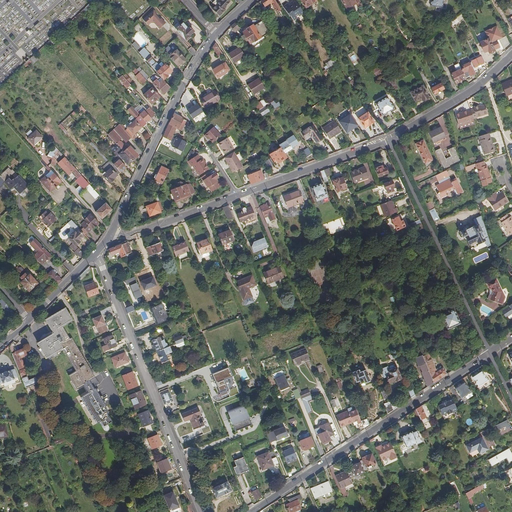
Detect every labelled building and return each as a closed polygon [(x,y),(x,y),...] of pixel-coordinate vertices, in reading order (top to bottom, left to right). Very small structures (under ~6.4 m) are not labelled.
[(85,12),(95,3),(92,0),(91,0),(72,19),(75,22),(85,12)] [(229,0),(228,0),(220,0),(219,0),(209,0),(212,2),(211,3),(213,5),(211,7),(213,9),(212,9),(219,15),(224,9),(222,7),(229,0)] [(275,0),(261,0),(265,6),(271,1),(277,11),(281,8),(275,0)] [(304,13),(295,0),(294,0),(288,4),(287,4),(284,6),(294,21),(298,19),(297,17),(304,13)] [(340,0),(347,9),(360,1),(359,0),(340,0)] [(153,10),(152,11),(143,19),(148,25),(150,22),(154,22),(155,23),(161,18),(159,18),(155,15),(156,13),(153,10)] [(450,22),(452,26),(459,21),(460,23),(464,20),(462,14),(450,22)] [(159,28),(165,23),(161,18),(155,23),(159,28)] [(270,33),(262,20),(241,34),(244,39),(247,38),(251,44),(255,41),(256,44),(267,37),(266,36),(270,33)] [(173,26),(186,41),(191,36),(189,35),(193,31),(190,26),(188,28),(183,22),(179,25),(178,23),(175,25),(173,26)] [(452,26),(450,22),(442,27),(444,30),(445,33),(453,28),(452,26)] [(500,47),(497,40),(502,38),(496,26),(485,31),(488,39),(480,43),(485,52),(489,50),(490,53),(491,53),(492,54),(494,53),(493,52),(494,51),(494,50),(500,47)] [(239,40),(236,34),(230,38),(234,43),(239,40)] [(52,38),(46,44),(50,48),(56,41),(54,39),(54,40),(52,38)] [(221,52),(215,43),(213,47),(217,55),(221,52)] [(156,71),(162,78),(164,80),(169,76),(168,75),(172,72),(166,65),(162,69),(151,56),(152,55),(145,47),(139,52),(146,60),(156,71)] [(245,57),(239,47),(235,49),(233,49),(231,50),(231,51),(227,54),(234,64),(245,57)] [(163,50),(177,66),(181,62),(182,63),(186,60),(177,50),(173,54),(172,52),(170,54),(166,49),(165,49),(163,50)] [(30,59),(31,61),(33,63),(38,58),(35,54),(30,59)] [(473,68),(485,62),(482,56),(470,62),(473,68)] [(326,69),(337,62),(334,58),(326,63),(327,65),(325,67),(326,69)] [(229,69),(225,62),(221,64),(212,70),(217,77),(229,69)] [(467,79),(476,75),(473,68),(470,62),(463,66),(464,68),(462,69),(466,78),(467,79)] [(383,72),(380,66),(373,70),(376,76),(383,72)] [(143,84),(146,81),(140,73),(139,73),(137,70),(136,69),(133,71),(137,76),(136,76),(143,84)] [(456,83),(466,78),(462,69),(457,71),(451,74),(456,83)] [(140,73),(146,81),(149,78),(142,71),(140,73)] [(127,88),(130,84),(129,83),(123,76),(121,74),(120,75),(121,77),(119,79),(127,88)] [(163,94),(171,88),(164,80),(162,78),(158,82),(157,80),(153,83),(163,94)] [(259,78),(256,80),(256,81),(250,84),(250,83),(247,85),(253,95),(265,88),(259,78)] [(353,79),(349,81),(356,90),(358,89),(354,83),(355,82),(353,79)] [(394,79),(389,82),(393,90),(399,87),(394,79)] [(511,94),(511,80),(502,84),(507,96),(511,94)] [(444,89),(440,84),(431,89),(434,94),(444,89)] [(160,97),(152,89),(144,96),(152,105),(160,97)] [(428,98),(423,90),(413,96),(416,102),(422,99),(423,101),(428,98)] [(220,99),(215,91),(201,99),(206,107),(220,99)] [(140,106),(142,104),(131,92),(130,93),(129,92),(128,92),(139,105),(140,106)] [(394,109),(388,98),(377,105),(383,116),(387,113),(391,121),(395,118),(391,111),(394,109)] [(258,111),(264,107),(260,101),(254,105),(258,111)] [(270,112),(281,105),(279,102),(275,104),(268,109),(269,111),(270,112)] [(193,118),(203,111),(198,103),(189,109),(188,111),(193,118)] [(142,108),(151,118),(156,115),(150,108),(147,110),(142,104),(140,106),(142,108)] [(475,109),(471,110),(472,111),(474,118),(489,113),(486,105),(480,106),(480,105),(474,107),(475,109)] [(261,116),(269,111),(268,109),(266,106),(264,107),(258,111),(261,116)] [(137,112),(146,123),(149,121),(153,125),(155,123),(151,118),(142,108),(137,112)] [(142,127),(146,123),(137,112),(136,111),(134,114),(132,116),(142,127)] [(176,111),(163,136),(171,140),(174,136),(173,135),(177,128),(179,130),(180,128),(182,129),(186,120),(178,116),(179,114),(178,113),(176,111)] [(474,118),(472,111),(468,112),(468,111),(457,114),(461,128),(476,124),(475,120),(474,118)] [(374,122),(368,113),(359,119),(365,127),(368,125),(369,126),(374,122)] [(358,124),(351,114),(340,122),(347,133),(351,130),(350,130),(358,124)] [(64,124),(72,118),(69,115),(62,122),(64,124)] [(131,138),(133,140),(136,137),(133,134),(139,130),(142,132),(144,130),(142,127),(132,116),(129,118),(131,123),(130,124),(130,125),(127,127),(129,129),(127,130),(123,126),(121,123),(119,125),(131,138)] [(335,136),(342,131),(334,120),(329,124),(322,128),(331,141),(336,138),(335,136)] [(58,125),(65,133),(67,132),(60,124),(59,125),(58,125)] [(126,143),(131,138),(119,125),(118,124),(110,132),(108,130),(106,132),(108,135),(113,140),(118,145),(119,144),(117,141),(121,138),(126,143)] [(321,139),(312,126),(302,132),(306,138),(310,136),(315,144),(321,139)] [(208,138),(212,143),(220,135),(213,127),(204,135),(207,138),(208,138)] [(433,143),(445,137),(441,128),(429,133),(433,143)] [(42,136),(35,130),(27,137),(34,144),(42,136)] [(480,136),(478,137),(484,155),(494,152),(491,143),(493,142),(490,133),(480,136)] [(286,141),(291,148),(298,144),(293,135),(285,140),(286,141)] [(447,140),(445,137),(433,143),(435,146),(447,140)] [(172,147),(182,152),(187,142),(177,138),(172,147)] [(234,148),(227,138),(218,143),(224,154),(234,148)] [(425,163),(433,159),(423,139),(415,143),(425,163)] [(128,165),(132,161),(123,152),(120,148),(118,146),(118,145),(113,140),(111,142),(115,146),(110,150),(115,155),(117,157),(119,155),(128,165)] [(106,161),(109,159),(92,141),(90,143),(106,161)] [(279,145),(280,147),(284,153),(291,148),(286,141),(279,145)] [(46,156),(52,158),(52,156),(53,152),(55,154),(57,152),(59,150),(53,144),(50,149),(46,156)] [(123,152),(132,161),(137,157),(135,154),(136,153),(130,146),(123,152)] [(278,163),(287,157),(284,153),(280,147),(273,152),(270,154),(275,161),(276,160),(278,163)] [(312,154),(308,147),(302,151),(306,158),(312,154)] [(436,151),(445,170),(460,162),(453,147),(448,150),(451,156),(445,159),(440,149),(436,151)] [(243,167),(234,152),(224,158),(233,173),(237,170),(243,167)] [(52,158),(51,163),(55,165),(56,158),(59,155),(57,153),(52,156),(52,158)] [(120,172),(126,167),(117,157),(115,155),(114,156),(117,160),(113,164),(114,165),(120,172)] [(204,163),(205,162),(202,159),(201,160),(197,156),(188,162),(192,167),(192,166),(199,175),(208,169),(206,165),(204,163)] [(78,177),(81,175),(65,157),(58,162),(69,174),(71,172),(74,169),(77,173),(75,174),(78,177)] [(44,166),(46,168),(48,166),(41,159),(40,160),(41,162),(44,166)] [(106,173),(114,165),(113,164),(110,161),(102,168),(106,173)] [(484,161),(475,164),(477,169),(478,169),(484,186),(488,185),(487,184),(492,182),(487,166),(486,166),(484,161)] [(103,176),(110,183),(113,180),(113,179),(117,175),(120,172),(114,165),(106,173),(103,176)] [(388,173),(387,167),(384,168),(384,165),(377,167),(380,176),(388,173)] [(62,181),(60,180),(48,166),(46,168),(50,173),(49,174),(51,176),(48,179),(45,176),(40,180),(50,191),(62,181)] [(23,181),(14,172),(15,172),(12,168),(11,169),(8,167),(0,173),(0,186),(3,184),(2,183),(4,181),(10,188),(13,186),(20,192),(24,189),(27,192),(30,189),(26,185),(27,185),(23,181)] [(155,180),(163,184),(169,171),(161,167),(158,175),(156,179),(155,180)] [(369,177),(365,167),(351,172),(355,183),(369,177)] [(442,171),(435,175),(437,181),(439,180),(440,182),(438,183),(435,185),(439,192),(437,193),(440,197),(446,194),(445,192),(454,188),(456,193),(461,190),(456,178),(450,181),(449,178),(446,179),(445,177),(448,176),(445,170),(442,171)] [(251,184),(264,179),(261,171),(248,176),(251,184)] [(220,185),(218,182),(217,182),(215,180),(216,179),(219,177),(216,173),(212,175),(211,175),(209,173),(201,178),(203,181),(208,188),(209,187),(212,192),(220,187),(220,185)] [(83,189),(89,183),(81,175),(78,177),(77,179),(75,180),(80,185),(83,189)] [(350,186),(346,177),(338,180),(338,179),(333,181),(338,191),(350,186)] [(392,179),(388,181),(388,182),(384,184),(388,193),(394,191),(393,187),(395,187),(392,179)] [(315,197),(326,193),(322,183),(311,187),(315,197)] [(176,204),(191,198),(186,186),(183,187),(182,184),(180,184),(178,185),(177,186),(178,189),(171,192),(176,204)] [(191,198),(197,195),(190,184),(186,186),(191,198)] [(82,190),(83,189),(80,185),(75,188),(80,193),(82,190)] [(299,191),(284,196),(288,207),(303,202),(299,191)] [(495,193),(487,198),(495,211),(509,202),(502,192),(498,195),(497,196),(495,193)] [(328,197),(326,193),(315,197),(317,201),(328,197)] [(288,207),(284,196),(280,198),(284,208),(288,207)] [(392,200),(380,205),(385,217),(398,212),(397,208),(394,208),(393,205),(394,205),(392,200)] [(425,203),(434,222),(440,219),(430,201),(425,203)] [(95,212),(102,219),(112,209),(106,202),(98,210),(97,209),(95,211),(96,212),(95,212)] [(150,217),(161,212),(160,211),(164,210),(161,202),(157,203),(146,207),(150,217)] [(269,203),(260,207),(267,224),(272,222),(271,220),(275,219),(273,214),(274,213),(269,203)] [(229,205),(224,207),(229,219),(234,217),(229,205)] [(257,218),(252,206),(246,209),(245,207),(244,207),(243,208),(243,209),(244,212),(238,214),(241,222),(251,218),(252,220),(257,218)] [(48,214),(44,210),(38,216),(48,226),(56,219),(50,212),(48,214)] [(79,223),(88,233),(93,229),(97,226),(97,225),(99,223),(91,214),(84,220),(84,219),(79,223)] [(510,217),(507,214),(502,218),(504,221),(502,222),(511,235),(511,233),(511,215),(511,216),(510,217)] [(488,245),(491,244),(486,228),(482,215),(475,218),(477,224),(474,226),(474,225),(470,227),(469,225),(465,227),(466,229),(461,231),(463,236),(466,234),(472,245),(485,239),(488,245)] [(401,221),(399,216),(393,219),(398,229),(406,225),(404,220),(401,221)] [(74,228),(77,225),(71,219),(68,222),(74,228)] [(126,229),(132,226),(129,219),(123,222),(126,229)] [(414,226),(412,227),(418,240),(427,235),(421,223),(414,226)] [(234,243),(230,230),(219,234),(224,247),(234,243)] [(71,245),(75,251),(74,252),(77,255),(79,255),(80,256),(83,253),(84,253),(79,248),(76,245),(80,242),(78,241),(84,236),(79,231),(76,234),(75,233),(69,239),(73,243),(71,245)] [(254,252),(268,247),(265,238),(254,242),(252,247),(254,252)] [(213,250),(208,239),(197,243),(203,258),(209,255),(208,252),(213,250)] [(51,256),(43,248),(35,240),(31,245),(38,252),(35,256),(42,264),(51,256)] [(128,242),(122,244),(126,255),(132,252),(128,242)] [(160,242),(146,248),(149,256),(163,250),(160,242)] [(175,257),(189,252),(186,243),(180,245),(180,244),(171,247),(175,257)] [(126,255),(122,244),(109,249),(112,255),(119,252),(121,257),(126,255)] [(90,268),(89,266),(67,289),(68,291),(90,268)] [(283,277),(279,267),(264,273),(268,283),(283,277)] [(48,275),(57,285),(61,280),(52,271),(48,275)] [(23,276),(34,287),(38,283),(30,274),(28,276),(25,273),(23,276)] [(237,281),(239,286),(238,286),(240,292),(246,305),(255,302),(249,288),(256,285),(252,275),(237,281)] [(29,292),(34,287),(23,276),(20,278),(23,281),(21,283),(29,292)] [(136,299),(143,296),(135,277),(126,281),(127,285),(130,284),(136,299)] [(141,282),(144,290),(156,285),(153,277),(141,282)] [(502,303),(504,295),(500,294),(500,290),(494,280),(485,285),(489,290),(490,290),(491,292),(490,297),(489,296),(487,302),(498,304),(498,301),(502,303)] [(89,297),(99,293),(95,282),(85,287),(89,297)] [(14,312),(2,299),(0,301),(0,304),(10,315),(14,312)] [(164,311),(161,304),(156,306),(156,307),(150,310),(156,324),(168,318),(165,310),(164,311)] [(73,320),(65,307),(45,319),(52,331),(41,337),(40,339),(40,341),(38,343),(41,349),(40,350),(42,354),(44,353),(47,358),(62,349),(71,365),(64,370),(76,389),(83,384),(87,390),(88,392),(82,396),(89,408),(88,409),(94,418),(95,417),(98,423),(101,421),(104,425),(111,421),(107,413),(109,412),(105,406),(106,406),(95,388),(94,389),(93,387),(99,383),(95,377),(83,358),(72,338),(70,339),(62,327),(73,320)] [(461,324),(454,310),(449,312),(450,314),(443,317),(449,330),(461,324)] [(102,316),(94,319),(99,334),(108,330),(102,316)] [(117,346),(112,335),(104,339),(106,345),(103,347),(104,351),(117,346)] [(175,344),(184,340),(183,336),(182,335),(172,339),(175,344)] [(153,340),(158,351),(169,347),(167,343),(166,343),(163,336),(153,340)] [(434,383),(447,374),(444,367),(437,370),(429,352),(426,353),(426,352),(435,348),(432,341),(420,346),(421,348),(434,383)] [(26,387),(38,382),(36,377),(29,380),(27,376),(24,377),(23,374),(24,374),(23,370),(21,371),(20,368),(24,367),(20,357),(26,355),(24,349),(14,352),(11,344),(9,345),(24,384),(26,387)] [(169,347),(158,351),(162,362),(170,359),(167,353),(173,351),(171,346),(169,347)] [(434,383),(421,348),(414,351),(417,359),(419,359),(423,372),(422,372),(428,387),(434,383)] [(307,359),(303,350),(288,356),(292,366),(297,364),(296,362),(302,360),(303,361),(307,359)] [(128,362),(125,353),(112,359),(116,368),(128,362)] [(321,365),(316,367),(320,377),(325,375),(321,365)] [(3,383),(14,379),(14,378),(18,377),(14,368),(0,372),(0,374),(0,373),(0,382),(3,381),(3,383)] [(233,377),(229,368),(213,374),(216,382),(217,381),(218,384),(217,384),(221,394),(225,392),(224,389),(226,388),(223,381),(233,377)] [(389,372),(387,368),(381,371),(384,380),(387,378),(390,384),(400,380),(395,370),(389,372)] [(371,381),(366,369),(360,372),(359,369),(352,372),(357,382),(360,381),(362,385),(365,383),(365,384),(371,381)] [(481,392),(492,385),(489,380),(488,380),(482,371),(473,377),(479,387),(478,387),(481,392)] [(128,390),(138,386),(132,372),(123,376),(128,390)] [(285,375),(276,379),(281,391),(289,387),(285,375)] [(466,395),(468,396),(471,394),(470,393),(471,392),(465,383),(456,388),(462,398),(466,395)] [(302,399),(310,395),(311,395),(308,389),(301,392),(298,385),(297,386),(302,399)] [(168,389),(160,393),(165,405),(173,401),(168,389)] [(135,409),(146,404),(140,391),(130,395),(135,409)] [(312,399),(310,395),(302,399),(307,413),(311,411),(307,401),(312,399)] [(455,404),(452,397),(446,400),(447,401),(443,403),(442,404),(439,406),(443,415),(447,412),(448,414),(453,412),(453,411),(458,409),(455,404)] [(330,401),(333,408),(339,405),(336,398),(330,401)] [(236,431),(252,424),(242,399),(232,403),(234,409),(228,412),(236,431)] [(388,414),(393,410),(390,403),(390,402),(385,404),(387,409),(386,409),(388,414)] [(203,411),(200,412),(197,405),(179,412),(182,419),(188,417),(192,427),(196,426),(199,425),(200,427),(202,432),(210,428),(203,411)] [(417,410),(420,416),(421,419),(426,417),(422,406),(417,410)] [(361,422),(356,410),(352,412),(351,408),(347,409),(348,412),(352,421),(353,422),(354,425),(358,423),(359,428),(363,426),(361,422)] [(144,427),(153,423),(148,411),(139,415),(144,427)] [(336,417),(341,427),(346,425),(345,424),(352,421),(348,412),(336,417)] [(364,429),(370,426),(367,419),(361,422),(363,426),(364,429)] [(511,427),(508,420),(492,428),(490,429),(491,431),(493,430),(494,433),(493,433),(494,435),(511,427)] [(317,435),(319,434),(323,443),(330,440),(327,435),(333,433),(329,424),(320,428),(320,427),(314,429),(317,435)] [(276,441),(289,436),(285,427),(273,431),(266,434),(269,440),(270,443),(276,440),(276,441)] [(418,444),(423,441),(418,431),(413,433),(413,431),(402,436),(405,442),(399,444),(402,451),(407,448),(407,447),(417,442),(418,444)] [(162,445),(158,435),(156,432),(148,436),(149,439),(153,449),(162,445)] [(67,439),(65,433),(53,439),(55,444),(67,439)] [(314,447),(308,433),(302,435),(304,440),(301,441),(300,442),(301,445),(302,445),(304,450),(314,447)] [(333,434),(333,433),(327,435),(330,440),(323,443),(323,444),(331,441),(330,436),(333,434)] [(471,438),(467,440),(469,444),(466,446),(470,453),(478,449),(480,454),(489,450),(483,437),(480,439),(478,435),(471,438)] [(382,445),(376,447),(382,460),(390,457),(392,460),(398,457),(392,444),(386,446),(383,447),(383,446),(382,445)] [(295,452),(293,448),(282,452),(286,462),(297,458),(295,452)] [(511,454),(509,449),(489,460),(491,466),(507,457),(510,462),(511,460),(511,454)] [(262,470),(273,465),(271,460),(276,458),(274,453),(269,455),(269,454),(258,458),(262,470)] [(240,474),(249,470),(242,455),(233,459),(236,466),(233,468),(237,477),(241,476),(241,475),(240,474)] [(363,460),(360,461),(361,462),(365,471),(368,470),(367,468),(375,464),(376,462),(372,455),(363,459),(363,460)] [(168,459),(158,464),(162,474),(172,470),(168,459)] [(355,476),(365,472),(365,471),(361,462),(351,466),(355,476)] [(341,488),(353,483),(347,471),(336,476),(341,488)] [(231,491),(226,482),(212,490),(217,499),(231,491)] [(332,491),(328,482),(312,489),(315,497),(332,491)] [(453,482),(451,483),(457,496),(459,495),(456,488),(455,488),(453,482)] [(482,484),(466,494),(471,504),(473,503),(471,497),(473,496),(472,494),(484,487),(482,484)] [(260,494),(256,487),(252,490),(255,497),(260,494)] [(164,496),(169,509),(179,505),(173,492),(164,496)] [(302,498),(301,495),(292,498),(293,502),(286,504),(289,511),(294,511),(302,509),(298,500),(302,498)] [(397,499),(395,496),(380,503),(381,507),(397,499)]
